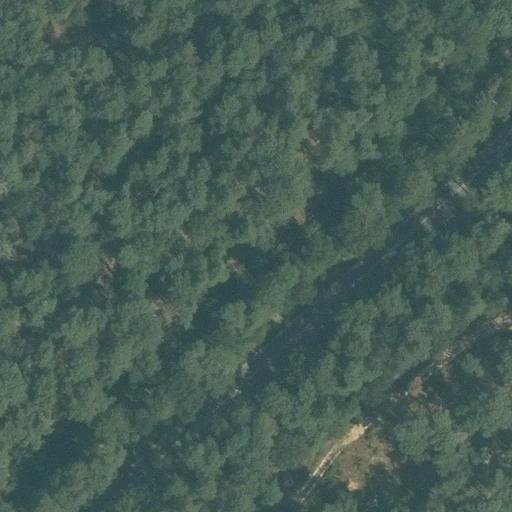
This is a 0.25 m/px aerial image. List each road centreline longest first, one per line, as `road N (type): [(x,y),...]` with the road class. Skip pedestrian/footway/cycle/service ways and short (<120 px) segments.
road 1 (primary): [(100,511),(511,141)]
road 2 (track): [(511,303),(260,511)]
